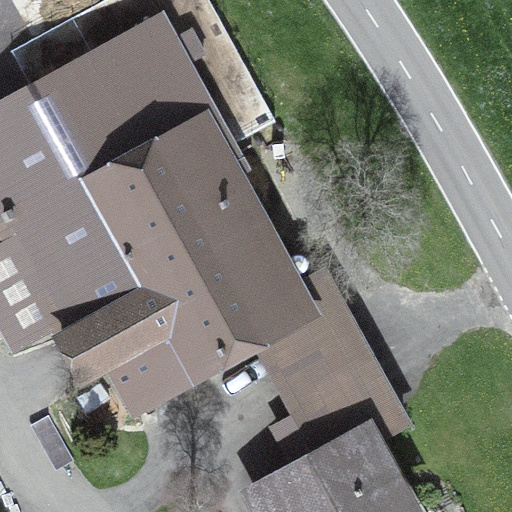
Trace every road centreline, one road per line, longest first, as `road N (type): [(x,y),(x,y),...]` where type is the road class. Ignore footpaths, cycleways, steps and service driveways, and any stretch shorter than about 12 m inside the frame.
road 1 (tertiary): [(359,0),(511,261)]
road 2 (track): [(108,0),(182,29),(269,143)]
road 3 (track): [(236,511),(218,429),(233,390)]
